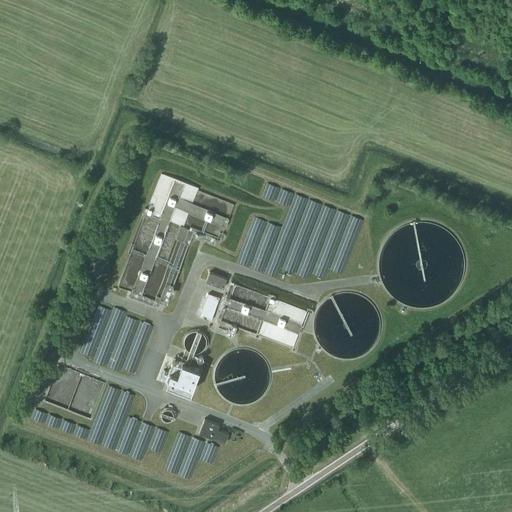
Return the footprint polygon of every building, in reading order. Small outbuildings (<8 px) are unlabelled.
[(344,272),(362,218),(318,203),(313,216),(312,215),(310,220),(307,220),(305,225),(288,220),(286,227),(254,216),(238,262),(278,275),(280,268),(310,277),(311,272),(326,277),(329,267),(344,272)] [(227,278),(210,271),(206,281),(223,287),(227,278)] [(211,320),(219,297),(208,293),(199,316),(211,320)] [(92,360),(135,374),(153,323),(99,305),(83,353),(93,356),(92,360)] [(190,391),(199,369),(180,361),(174,359),(165,382),(190,391)] [(142,458),(146,445),(146,442),(148,434),(154,434),(154,435),(155,434),(159,435),(159,437),(165,437),(164,429),(157,427),(161,427),(131,417),(125,417),(129,406),(128,399),(124,397),(118,417),(118,420),(94,421),(88,440),(142,458)] [(199,433),(213,438),(225,443),(228,433),(217,428),(219,424),(204,418),(199,433)] [(191,477),(204,439),(180,431),(176,440),(191,445),(187,456),(177,453),(179,449),(174,448),(167,469),(191,477)] [(209,442),(202,458),(212,463),(219,446),(209,442)]
